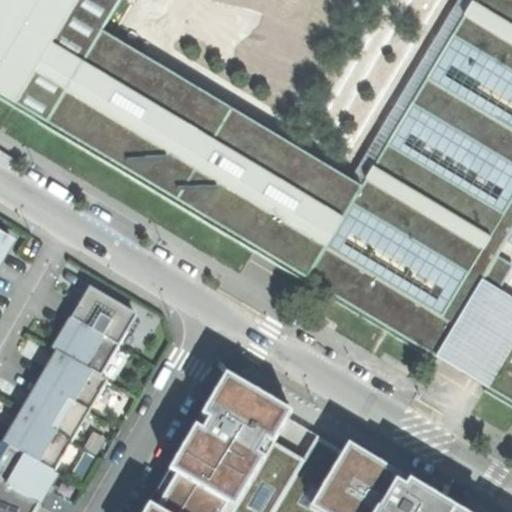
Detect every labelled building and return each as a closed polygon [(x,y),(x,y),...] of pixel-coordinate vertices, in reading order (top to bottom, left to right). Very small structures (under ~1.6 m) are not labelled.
[(0,0),(0,96),(46,124),(84,62),(101,32),(120,0),(0,0)] [(84,62),(46,124),(257,250),(437,358),(481,286),(497,295),(500,290),(511,270),(511,264),(498,256),(508,242),(511,244),(511,2),(511,3),(507,0),(472,0),(359,188),(341,217),(184,123),(194,105),(114,57),(104,74),(84,62)] [(359,188),(101,32),(84,62),(104,74),(114,57),(194,105),(184,123),(341,217),(359,188)] [(11,240),(0,233),(0,260),(2,257),(1,256),(3,253),(11,240)] [(459,372),(485,387),(511,342),(511,298),(500,290),(497,295),(481,286),(437,358),(459,372)] [(134,314),(89,288),(81,301),(79,304),(78,304),(69,318),(118,347),(127,333),(124,331),(134,314)] [(110,361),(118,347),(69,318),(61,332),(63,333),(60,337),(53,350),(59,354),(97,376),(107,360),(110,361)] [(511,342),(485,387),(511,404),(511,342)] [(107,382),(97,376),(59,354),(53,365),(50,370),(49,369),(40,383),(86,411),(95,396),(97,397),(107,382)] [(461,511),(409,481),(405,487),(399,483),(403,477),(349,444),(343,453),(317,437),(303,460),(288,451),(274,443),(293,413),(227,374),(202,416),(209,420),(203,430),(196,426),(145,511),(461,511)] [(77,425),(86,411),(40,383),(32,398),(33,398),(31,402),(24,414),(68,441),(72,443),(81,428),(77,425)] [(60,456),(68,441),(24,414),(17,425),(14,430),(13,429),(4,444),(11,448),(53,473),(63,457),(60,456)] [(56,475),(53,473),(11,448),(1,465),(0,463),(0,482),(40,506),(45,498),(48,493),(46,492),(56,475)] [(36,511),(40,506),(0,482),(0,511),(36,511)]
